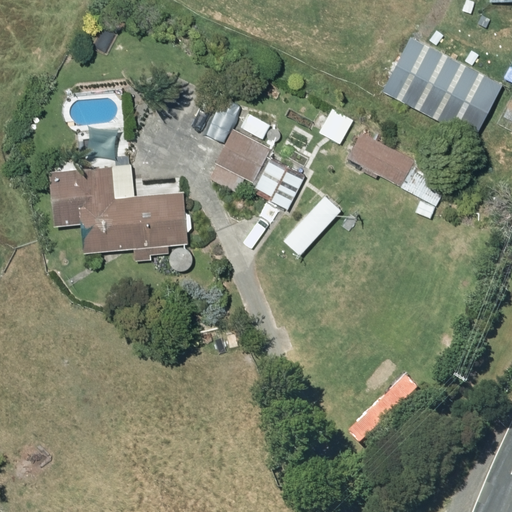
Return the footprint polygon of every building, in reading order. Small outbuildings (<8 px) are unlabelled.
[(506,76),(412,30),(380,93),(475,139),(506,76)] [(355,118),(336,105),(323,125),(342,138),(355,118)] [(269,140),(238,122),(206,179),(237,197),(269,140)] [(304,175),(273,157),(256,187),(288,204),(304,175)] [(452,179),(419,160),(404,185),(421,196),(414,208),(429,217),(452,179)] [(90,202),(90,247),(189,247),(189,192),(114,193),(114,164),(74,164),(74,202),(90,202)] [(392,197),(369,181),(353,204),(376,220),(392,197)]
